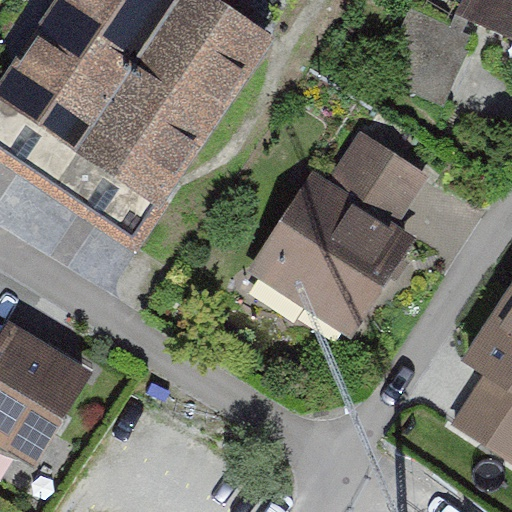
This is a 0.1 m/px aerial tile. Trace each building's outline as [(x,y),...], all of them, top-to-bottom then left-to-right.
[(0,102),(174,221),(300,37),(244,0),(56,0),(0,82),(0,102)] [(511,0),(482,0),(511,16),(511,0)] [(318,167),(248,271),(348,339),(419,236),(396,221),(426,177),(363,134),(333,177),(318,167)] [(511,281),(471,348),(489,361),(456,425),(511,463),(511,281)] [(23,320),(0,359),(0,427),(53,458),(105,368),(23,320)]
